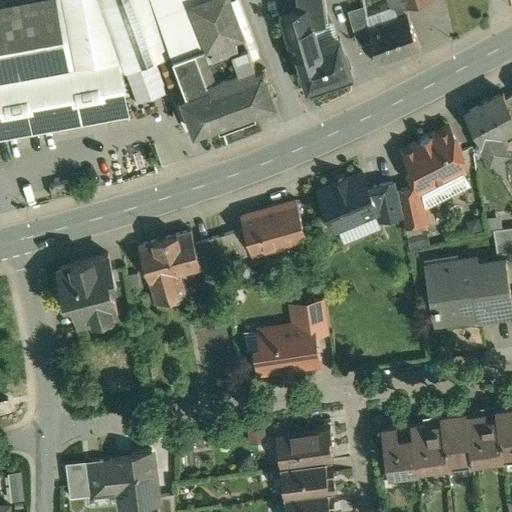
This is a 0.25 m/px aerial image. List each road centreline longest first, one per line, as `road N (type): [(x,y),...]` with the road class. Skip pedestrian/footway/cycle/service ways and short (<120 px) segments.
road 1 (secondary): [(24,238),(260,166),(511,41)]
road 2 (residential): [(46,430),(352,384)]
road 3 (residential): [(24,238),(45,364),(46,430)]
road 4 (residential): [(352,384),(511,364)]
road 5 (residential): [(371,511),(352,384)]
